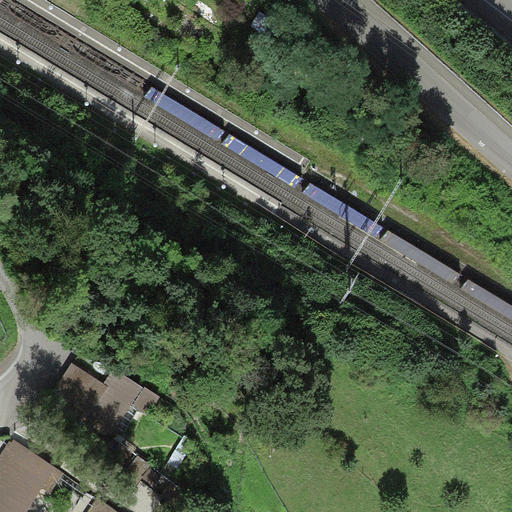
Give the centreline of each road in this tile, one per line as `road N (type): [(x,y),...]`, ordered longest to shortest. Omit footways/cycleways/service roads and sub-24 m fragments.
road 1 (unclassified): [(511,156),(338,0)]
road 2 (track): [(309,416),(414,511)]
road 3 (residential): [(0,409),(19,336),(17,304),(0,280)]
